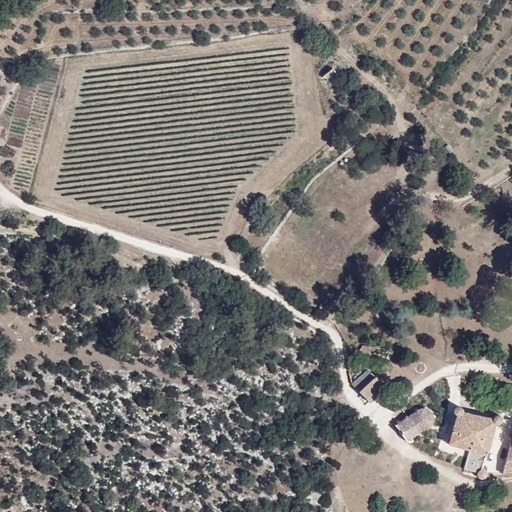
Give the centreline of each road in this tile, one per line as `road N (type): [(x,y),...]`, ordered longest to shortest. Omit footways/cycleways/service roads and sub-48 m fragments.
road 1 (track): [(480,511),(475,492),(376,429),(347,390),(327,327),(234,271),(205,263)]
road 2 (track): [(303,1),(387,99),(403,132),(408,171),(426,194),(467,197),(511,166)]
road 3 (track): [(205,263),(0,188)]
